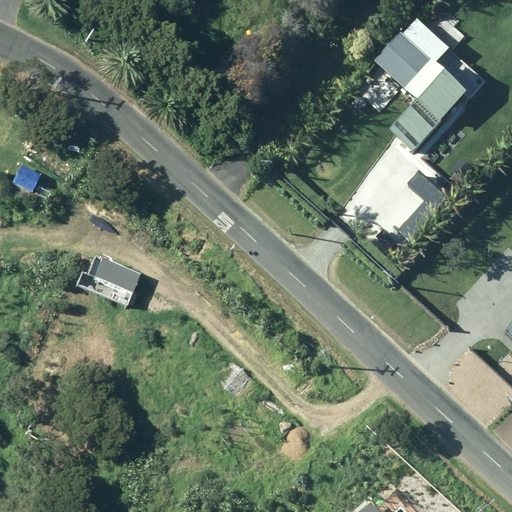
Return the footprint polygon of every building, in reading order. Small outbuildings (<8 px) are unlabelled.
[(391,131),(434,170),(469,132),(450,114),(473,89),(437,57),(435,59),(403,30),(376,59),(420,99),(391,131)] [(400,231),(414,242),(448,199),(416,174),(406,186),(424,200),(400,231)] [(401,239),(388,252),(396,261),(410,247),(401,239)] [(81,297),(129,313),(139,283),(92,267),(81,297)] [(511,319),(490,342),(511,363),(511,319)] [(356,511),(380,511),(372,501),(356,511)]
